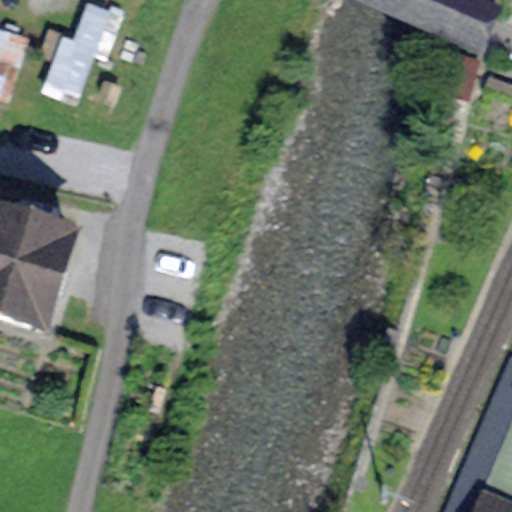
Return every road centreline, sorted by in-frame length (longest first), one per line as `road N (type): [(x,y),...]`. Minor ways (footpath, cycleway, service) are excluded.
road 1 (track): [(64,511),(207,0)]
road 2 (residential): [(511,41),(398,0)]
